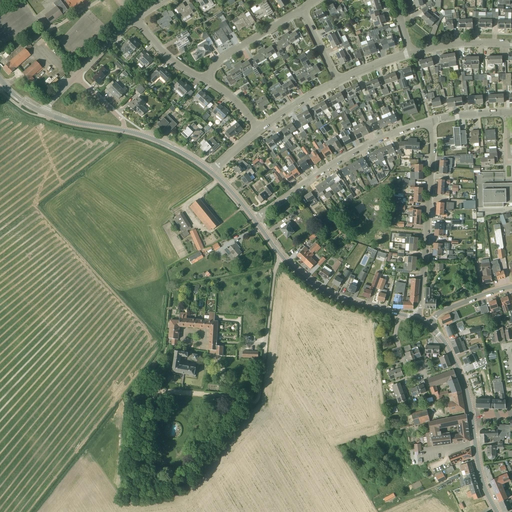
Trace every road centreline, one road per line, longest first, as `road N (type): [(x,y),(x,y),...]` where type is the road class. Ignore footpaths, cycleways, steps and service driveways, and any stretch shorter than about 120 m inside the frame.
road 1 (residential): [(253,219),(343,157),(428,122)]
road 2 (residential): [(417,320),(428,122)]
road 3 (track): [(129,503),(180,495),(257,392)]
road 4 (residential): [(257,392),(281,254)]
road 5 (tertiary): [(397,314),(318,287),(281,254)]
road 6 (residential): [(202,81),(222,59),(302,9)]
